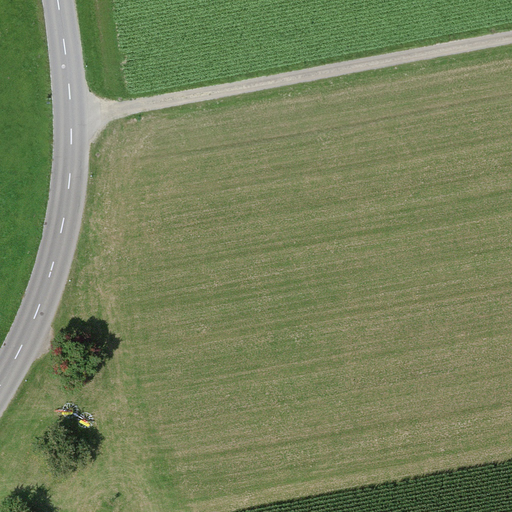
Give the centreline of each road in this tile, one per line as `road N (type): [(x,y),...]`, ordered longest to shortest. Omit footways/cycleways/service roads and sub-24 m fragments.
road 1 (track): [(511,41),(75,125)]
road 2 (tertiary): [(0,393),(59,261),(73,192),(75,125),(61,0)]
